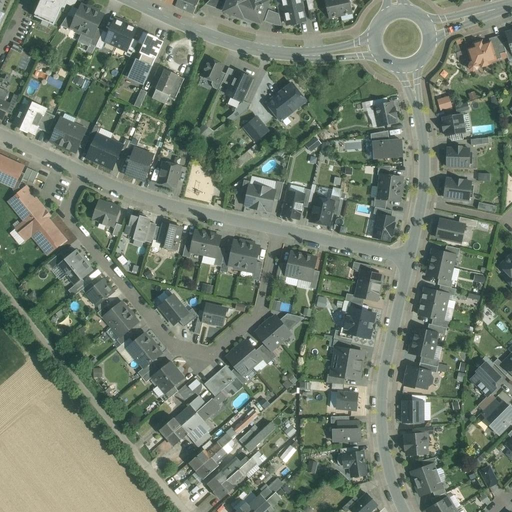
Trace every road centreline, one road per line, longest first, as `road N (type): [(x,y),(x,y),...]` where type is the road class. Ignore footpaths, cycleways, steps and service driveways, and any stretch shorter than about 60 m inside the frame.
road 1 (residential): [(82,174),(66,213),(176,347),(208,353),(258,310),(278,229)]
road 2 (residential): [(185,511),(0,287)]
road 3 (residential): [(409,259),(382,411),(391,483),(404,511)]
road 4 (tertiary): [(129,0),(267,52),(325,55),(375,46)]
road 5 (residential): [(278,229),(186,211),(82,174)]
road 6 (residential): [(408,65),(425,168),(409,259)]
road 7 (residential): [(409,259),(278,229)]
